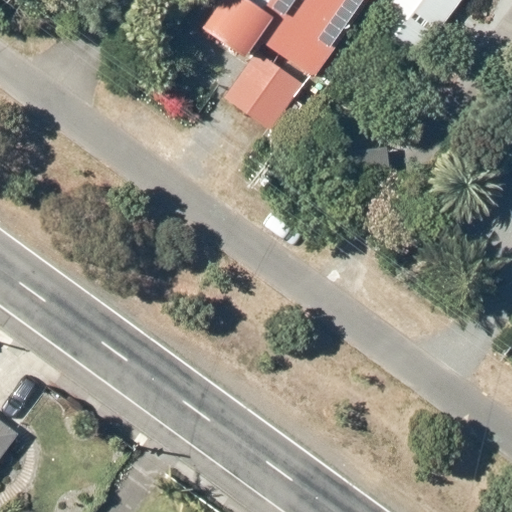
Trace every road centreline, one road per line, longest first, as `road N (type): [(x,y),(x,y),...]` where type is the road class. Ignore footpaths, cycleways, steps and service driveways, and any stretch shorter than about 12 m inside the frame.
road 1 (residential): [(511,440),(330,301),(0,71)]
road 2 (secondary): [(0,273),(326,511)]
